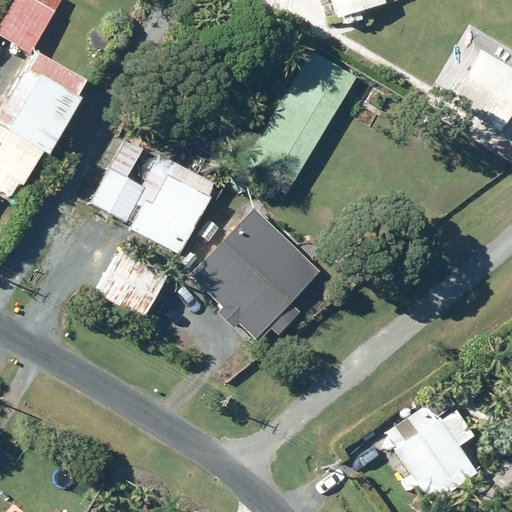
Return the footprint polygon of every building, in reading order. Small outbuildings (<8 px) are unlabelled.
[(7,0),(0,13),(0,40),(22,53),(54,0),(7,0)] [(322,0),(328,18),(338,16),(340,23),(349,21),(347,13),(374,5),(372,0),(322,0)] [(276,11),(270,22),(295,36),(301,25),(276,11)] [(511,74),(473,51),(443,103),(492,131),(511,97),(511,74)] [(305,52),(237,168),(279,193),(347,77),(305,52)] [(0,195),(3,197),(11,183),(15,185),(63,100),(60,98),(69,82),(22,55),(12,73),(9,71),(0,86),(0,195)] [(245,96),(236,110),(247,117),(256,103),(245,96)] [(413,125),(382,105),(368,128),(399,148),(413,125)] [(134,187),(118,178),(134,148),(117,139),(83,204),(118,222),(128,203),(134,206),(121,229),(167,253),(203,184),(151,156),(134,187)] [(217,189),(209,203),(219,209),(227,195),(217,189)] [(213,307),(208,314),(219,324),(202,343),(225,365),(242,347),(244,348),(262,330),(268,336),(274,330),(277,333),(287,322),(284,319),(290,313),(280,304),(310,273),(247,213),(184,279),(213,307)] [(87,293),(131,319),(156,277),(111,251),(87,293)] [(385,450),(423,504),(468,473),(431,419),(427,422),(416,407),(379,433),(389,447),(385,450)]
